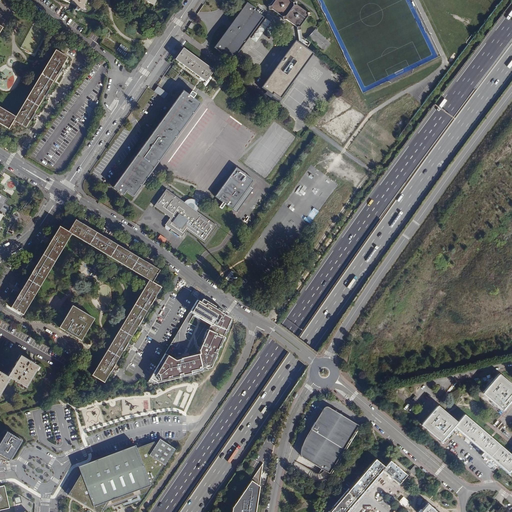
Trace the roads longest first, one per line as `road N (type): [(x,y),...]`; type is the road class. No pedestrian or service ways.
road 1 (motorway): [(511,23),(381,197),(165,511)]
road 2 (motorway): [(191,511),(511,58)]
road 3 (residential): [(511,92),(330,353)]
road 4 (residential): [(258,321),(198,425),(149,428),(69,460)]
road 5 (tertiary): [(258,321),(62,191)]
road 6 (tertiary): [(193,0),(62,191)]
road 7 (tertiary): [(343,386),(458,490),(463,505)]
road 8 (tertiary): [(469,491),(343,386)]
road 9 (unknown): [(183,268),(225,242),(258,194),(260,180),(246,169)]
road 10 (tertiary): [(309,387),(288,427),(271,511)]
road 11 (residential): [(15,163),(81,54)]
